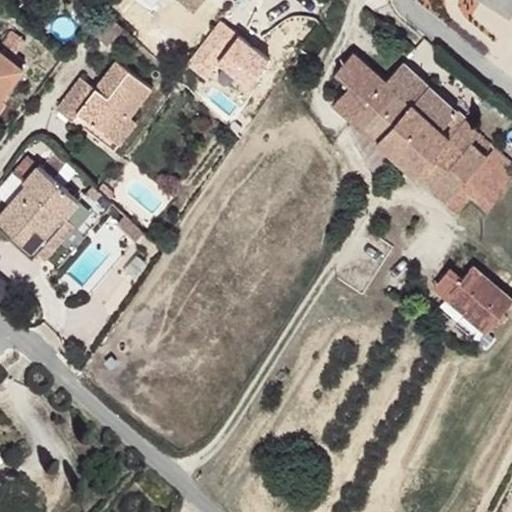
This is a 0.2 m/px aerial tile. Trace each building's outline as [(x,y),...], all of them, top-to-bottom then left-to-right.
[(196,0),(194,4),(202,10),(209,0),(196,0)] [(0,49),(0,107),(26,71),(0,49)] [(352,82),(336,102),(396,156),(427,117),(450,137),(466,121),(465,119),(467,117),(407,60),(389,79),(355,50),(337,69),(352,82)] [(84,74),(58,107),(74,120),(83,110),(111,132),(129,108),(134,112),(155,85),(121,59),(100,85),(84,74)] [(134,112),(129,108),(111,132),(124,142),(141,119),(134,112)] [(427,117),(396,156),(450,202),(446,205),(458,215),(471,197),(489,211),(511,178),(511,158),(466,121),(450,137),(427,117)] [(30,180),(1,213),(25,236),(37,222),(45,229),(63,208),(68,212),(82,194),(41,160),(27,176),(30,180)] [(135,219),(117,202),(108,211),(126,228),(135,219)] [(37,222),(25,236),(39,249),(69,213),(68,212),(63,208),(45,229),(37,222)] [(336,223),(330,230),(341,242),(348,234),(336,223)] [(475,265),(463,280),(471,287),(484,273),(475,265)] [(452,271),(438,287),(490,332),(511,306),(511,294),(484,273),(471,287),(463,280),(452,271)]
